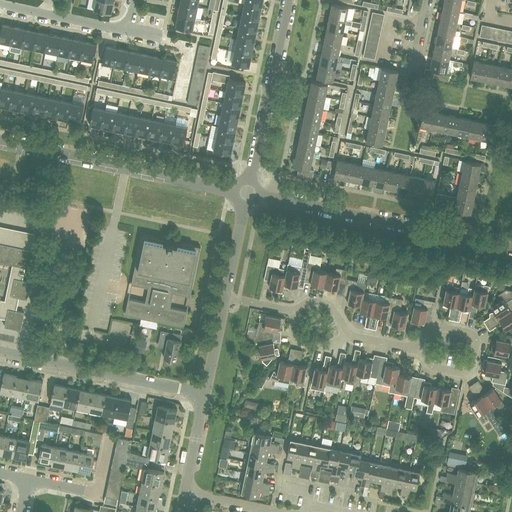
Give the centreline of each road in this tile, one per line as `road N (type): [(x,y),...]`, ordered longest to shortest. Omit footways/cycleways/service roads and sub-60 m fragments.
road 1 (unclassified): [(511,247),(247,194)]
road 2 (unclassified): [(247,194),(0,140)]
road 3 (residential): [(205,394),(0,352)]
road 4 (residential): [(247,194),(287,0)]
road 5 (residential): [(126,32),(0,5)]
road 6 (residential): [(184,102),(195,47),(126,32)]
road 7 (residential): [(454,329),(476,342),(466,373),(434,367),(414,348)]
